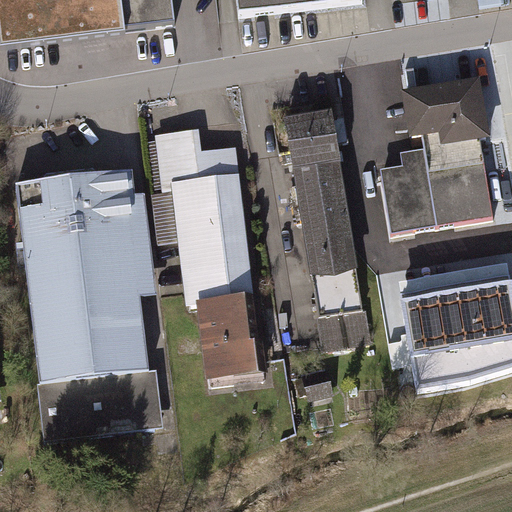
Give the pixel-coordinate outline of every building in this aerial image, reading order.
[(0,0),(0,33),(2,50),(176,27),(172,0),(0,0)] [(236,0),(238,14),(358,0),(236,0)] [(481,81),(401,94),(409,144),(422,142),(424,153),(400,157),(403,170),(381,174),(391,238),(492,222),(479,143),(490,141),(481,81)] [(332,114),(284,122),(323,354),(371,346),(332,114)] [(200,138),(156,144),(164,203),(172,202),(178,252),(186,316),(198,314),(198,311),(255,304),(237,156),(203,160),(200,138)] [(42,182),(43,189),(99,183),(98,175),(93,171),(46,176),(42,182)] [(43,189),(17,192),(40,389),(38,389),(44,447),(164,433),(157,372),(150,373),(142,301),(130,202),(128,180),(99,183),(43,189)] [(143,200),(130,202),(142,301),(155,299),(143,200)] [(172,202),(164,203),(153,204),(159,255),(178,252),(172,202)] [(403,300),(418,395),(471,386),(511,373),(511,288),(511,282),(403,300)] [(255,304),(198,311),(198,314),(208,390),(269,382),(265,349),(261,350),(255,304)] [(309,403),(333,397),(326,371),(302,377),(309,403)] [(201,411),(192,411),(193,421),(202,420),(201,411)]
